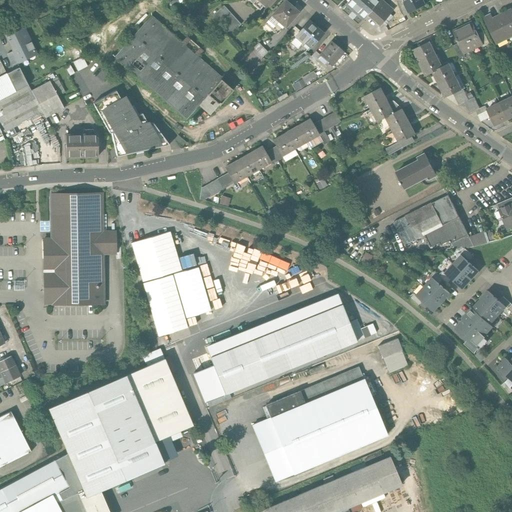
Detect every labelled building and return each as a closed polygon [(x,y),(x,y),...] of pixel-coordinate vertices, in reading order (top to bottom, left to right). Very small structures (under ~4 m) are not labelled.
[(29,0),(18,0),(19,2),(17,3),(22,12),(33,7),(29,0)] [(254,0),(252,4),(258,10),(263,5),(264,6),(269,0),(254,0)] [(350,0),(347,4),(363,19),(367,15),(366,15),(374,6),(373,6),(377,2),(374,0),(350,0)] [(392,11),(379,0),(378,0),(377,2),(373,6),(374,6),(366,15),(367,15),(379,26),(385,19),(388,21),(387,21),(388,22),(392,17),(389,14),(392,11)] [(402,0),(409,13),(425,6),(422,0),(402,0)] [(284,1),(265,23),(278,34),(284,27),(285,28),(298,13),(284,1)] [(241,26),(223,6),(214,15),(228,30),(225,33),(227,36),(232,33),(241,26)] [(511,11),(511,10),(504,14),(505,17),(494,23),(490,14),(483,18),(496,43),(511,35),(511,11)] [(191,40),(186,46),(151,17),(128,43),(126,41),(120,48),(122,49),(115,58),(149,88),(146,92),(151,96),(154,92),(186,120),(199,104),(211,115),(233,90),(221,80),(222,78),(194,54),(199,48),(191,40)] [(308,22),(295,36),(303,43),(301,45),(307,50),(322,34),(308,22)] [(473,22),(463,27),(473,49),(482,44),(483,44),(478,34),(473,22)] [(23,26),(6,35),(11,46),(13,45),(16,50),(17,50),(22,60),(27,58),(25,55),(35,50),(23,26)] [(463,27),(453,32),(458,43),(463,54),(464,53),(473,49),(463,27)] [(490,44),(483,31),(478,34),(483,44),(482,44),(484,47),(490,44)] [(331,42),(320,55),(319,54),(319,55),(320,56),(317,59),(324,65),(327,61),(332,66),(333,66),(332,65),(343,52),(344,53),(344,52),(331,41),(331,42)] [(429,42),(413,50),(420,63),(435,56),(429,42)] [(458,43),(453,46),(460,59),(466,56),(464,53),(463,54),(458,43)] [(258,44),(249,53),(258,62),(266,54),(258,44)] [(16,50),(8,54),(13,65),(22,60),(17,50),(16,50)] [(303,52),(287,63),(292,69),(309,57),(303,52)] [(435,56),(420,63),(426,76),(433,73),(433,72),(442,68),(441,68),(435,56)] [(83,58),(73,63),(78,72),(87,67),(83,58)] [(70,64),(65,67),(70,76),(75,73),(70,64)] [(442,68),(433,72),(433,73),(439,85),(455,77),(448,64),(441,68),(442,68)] [(313,72),(302,77),(305,83),(316,78),(313,72)] [(6,73),(0,76),(0,100),(16,92),(6,73)] [(455,77),(439,85),(445,98),(453,94),(461,90),(455,77)] [(57,78),(31,91),(42,112),(45,118),(64,108),(57,95),(64,92),(57,78)] [(16,92),(0,100),(0,107),(11,128),(12,128),(42,112),(31,91),(28,85),(16,92)] [(381,89),(368,96),(372,103),(369,104),(372,109),(387,101),(381,89)] [(461,90),(453,94),(456,100),(466,95),(463,89),(461,90)] [(130,108),(124,98),(121,100),(116,91),(93,104),(109,133),(111,133),(116,157),(136,153),(137,149),(142,148),(142,151),(170,145),(153,123),(148,124),(143,114),(140,115),(134,106),(130,108)] [(466,95),(456,100),(459,106),(464,103),(468,101),(468,100),(466,95)] [(511,116),(511,97),(500,104),(507,119),(511,116)] [(474,98),(468,100),(468,101),(464,103),(467,108),(477,103),(474,98)] [(387,101),(372,109),(375,115),(377,114),(381,121),(388,117),(401,110),(400,107),(395,103),(390,106),(387,101)] [(477,103),(467,108),(470,114),(475,111),(479,109),(477,103)] [(500,104),(487,110),(488,112),(491,117),(495,125),(507,119),(500,104)] [(485,106),(479,109),(475,111),(478,117),(488,112),(487,110),(485,106)] [(11,128),(0,107),(0,128),(5,138),(15,133),(12,128),(11,128)] [(401,110),(388,117),(392,124),(390,125),(393,130),(408,122),(401,110)] [(335,112),(329,115),(335,125),(340,122),(335,112)] [(488,112),(478,117),(481,122),(491,117),(488,112)] [(329,115),(324,119),(329,129),(335,125),(329,115)] [(324,119),(318,122),(324,132),(329,129),(324,119)] [(310,120),(297,127),(305,140),(304,140),(305,142),(312,139),(310,137),(317,133),(313,125),(310,120)] [(324,132),(318,122),(313,125),(317,133),(318,135),(324,132)] [(408,122),(393,130),(396,136),(398,135),(402,142),(415,135),(408,122)] [(297,127),(285,134),(293,147),(292,147),(293,149),(299,145),(298,144),(304,140),(305,140),(297,127)] [(81,133),(68,134),(68,136),(65,136),(65,158),(82,157),(81,133)] [(94,133),(81,133),(82,157),(97,157),(97,139),(95,135),(94,135),(94,133)] [(285,134),(273,141),(276,147),(281,156),(287,152),(286,150),(292,147),(293,147),(285,134)] [(187,143),(179,136),(175,140),(183,147),(187,143)] [(397,143),(386,149),(389,155),(400,149),(397,143)] [(262,147),(250,154),(257,167),(256,167),(258,169),(264,166),(263,164),(269,160),(265,153),(262,147)] [(276,147),(271,150),(277,161),(283,158),(281,156),(276,147)] [(271,150),(265,153),(269,160),(272,164),(277,161),(271,150)] [(257,167),(250,154),(237,161),(245,174),(244,174),(245,176),(251,173),(250,171),(256,167),(257,167)] [(418,161),(396,173),(400,182),(399,184),(400,185),(402,185),(404,189),(426,178),(428,180),(436,176),(432,169),(434,168),(430,162),(429,163),(425,155),(417,159),(418,161)] [(237,161),(225,168),(228,173),(222,176),(228,186),(239,180),(238,178),(244,174),(245,174),(237,161)] [(222,176),(217,179),(223,189),(228,186),(222,176)] [(217,179),(211,183),(217,192),(223,189),(217,179)] [(211,183),(206,186),(212,196),(217,192),(211,183)] [(206,186),(202,188),(201,187),(199,200),(203,201),(212,196),(206,186)] [(99,194),(51,195),(51,216),(51,222),(52,239),(47,239),(43,239),(43,253),(44,283),(45,295),(53,295),(53,299),(53,304),(52,304),(53,305),(103,304),(103,254),(108,254),(115,253),(115,250),(115,243),(115,233),(102,233),(102,214),(102,194),(99,194)] [(448,195),(394,222),(405,244),(425,235),(431,247),(440,243),(442,245),(450,241),(455,250),(474,247),(489,244),(485,233),(475,237),(475,238),(471,241),(448,195)] [(221,196),(220,203),(228,204),(229,197),(221,196)] [(511,198),(495,205),(498,211),(511,205),(511,198)] [(511,205),(498,211),(507,229),(511,226),(511,205)] [(130,243),(142,282),(181,271),(170,232),(130,243)] [(272,242),(269,251),(280,256),(279,258),(294,264),(298,253),(272,242)] [(465,250),(461,255),(470,264),(474,258),(465,250)] [(364,251),(360,260),(368,263),(372,255),(364,251)] [(470,264),(461,255),(452,264),(470,281),(478,272),(470,264)] [(470,281),(452,264),(444,273),(453,281),(462,289),(470,281)] [(440,277),(434,272),(430,276),(432,278),(439,284),(443,280),(440,277)] [(453,281),(444,273),(440,277),(443,280),(449,285),(453,281)] [(172,275),(143,283),(158,337),(188,328),(172,275)] [(439,284),(432,278),(424,287),(442,303),(450,294),(439,284)] [(279,282),(282,292),(291,290),(287,279),(279,282)] [(296,298),(310,293),(308,285),(293,290),(296,298)] [(442,303),(424,287),(416,296),(422,302),(434,312),(442,303)] [(499,301),(488,291),(480,300),(498,316),(506,307),(499,301)] [(416,296),(414,293),(410,298),(418,306),(422,302),(416,296)] [(53,295),(45,295),(45,305),(53,305),(52,304),(53,304),(53,299),(53,295)] [(336,296),(204,348),(211,368),(223,397),(355,345),(354,343),(347,324),(336,296)] [(511,305),(503,297),(499,301),(506,307),(508,309),(511,305)] [(498,316),(480,300),(472,309),(489,325),(490,325),(498,316)] [(193,323),(203,321),(201,309),(190,312),(193,323)] [(489,325),(472,309),(463,319),(464,320),(456,329),(476,347),(486,335),(485,334),(492,327),(490,325),(489,325)] [(356,320),(347,324),(354,343),(376,333),(372,324),(360,329),(356,320)] [(397,339),(378,347),(383,358),(402,351),(397,339)] [(402,351),(383,358),(388,373),(407,365),(402,351)] [(10,357),(0,361),(0,373),(14,367),(10,357)] [(511,364),(509,362),(505,358),(503,361),(505,362),(499,368),(498,367),(497,368),(511,381),(511,364)] [(164,359),(48,408),(48,409),(67,454),(83,491),(86,497),(100,491),(125,480),(116,460),(154,442),(168,436),(193,426),(164,359)] [(324,365),(309,371),(311,374),(325,369),(324,365)] [(14,367),(0,373),(0,377),(2,377),(5,383),(19,376),(14,367)] [(265,406),(270,418),(364,379),(358,367),(265,406)] [(223,397),(211,368),(191,376),(203,405),(223,397)] [(364,379),(270,418),(271,419),(281,444),(293,474),(387,435),(364,379)] [(511,391),(511,389),(505,382),(501,386),(508,395),(511,391)] [(11,412),(0,417),(0,467),(31,452),(11,412)] [(276,481),(293,474),(281,444),(271,419),(253,427),(276,481)] [(154,442),(163,463),(176,456),(168,436),(154,442)] [(116,460),(125,480),(164,464),(163,463),(154,442),(116,460)] [(380,451),(363,458),(365,462),(382,455),(380,451)] [(67,454),(0,489),(0,511),(24,511),(52,497),(55,504),(78,493),(83,491),(67,454)] [(325,483),(297,495),(295,491),(286,495),(287,499),(256,511),(352,511),(361,508),(359,502),(402,485),(390,457),(371,465),(371,464),(366,466),(364,463),(351,468),(353,472),(335,479),(333,475),(323,480),(325,483)] [(108,511),(100,491),(86,497),(83,491),(78,493),(85,511),(108,511)] [(55,504),(50,505),(53,511),(85,511),(78,493),(55,504)]
